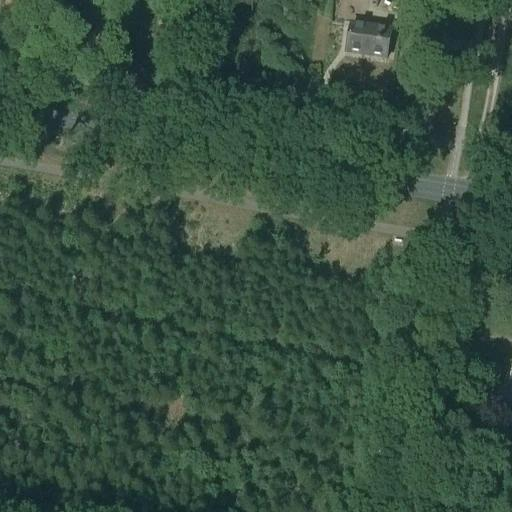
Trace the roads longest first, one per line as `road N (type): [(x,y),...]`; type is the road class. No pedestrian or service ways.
road 1 (track): [(507,0),(448,350),(411,511)]
road 2 (secondary): [(511,201),(0,115)]
